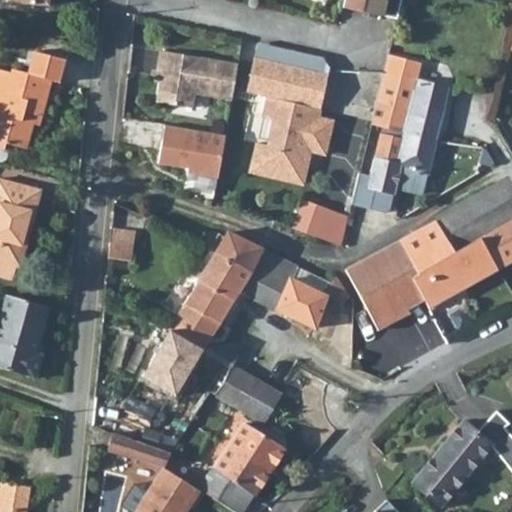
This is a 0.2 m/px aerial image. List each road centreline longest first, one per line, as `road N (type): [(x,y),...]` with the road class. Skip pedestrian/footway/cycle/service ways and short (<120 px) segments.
road 1 (residential): [(115,0),(66,511)]
road 2 (residential): [(280,511),(381,403),(511,327)]
road 3 (residential): [(174,0),(389,48)]
